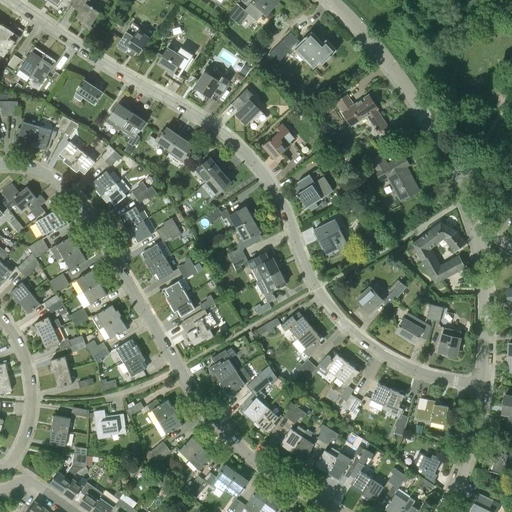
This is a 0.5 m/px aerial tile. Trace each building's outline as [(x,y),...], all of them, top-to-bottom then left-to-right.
[(91,30),(92,27),(91,27),(100,13),(88,4),(91,1),(89,0),(74,0),(71,6),(80,11),(76,17),(82,21),(81,23),(91,30)] [(267,15),(280,0),(259,0),(255,5),(252,2),(244,11),(236,4),(227,14),(235,22),(240,16),(244,19),(249,12),(258,19),(264,12),(267,15)] [(2,24),(0,28),(0,61),(4,64),(8,59),(5,56),(8,51),(9,51),(23,30),(18,27),(15,25),(12,29),(14,30),(13,32),(11,30),(2,24)] [(139,53),(149,38),(130,25),(116,47),(125,52),(129,46),(139,53)] [(300,42),(291,32),(269,53),(277,62),(288,52),(289,53),(295,49),(314,68),(320,63),(322,65),(337,50),(327,39),(323,43),(312,31),(300,42)] [(19,69),(30,77),(39,65),(37,64),(45,53),(34,46),(19,69)] [(184,58),(168,48),(158,63),(174,73),(178,66),(184,70),(192,57),(186,53),(184,58)] [(39,65),(30,77),(42,84),(57,61),(45,53),(37,64),(39,65)] [(13,71),(21,60),(14,55),(6,66),(13,71)] [(251,68),(245,64),(240,72),(246,76),(251,68)] [(220,81),(204,71),(195,87),(211,97),(215,90),(221,93),(229,80),(223,76),(220,81)] [(77,92),(73,97),(80,102),(84,97),(94,104),(102,92),(85,80),(77,92)] [(18,83),(14,87),(19,91),(22,86),(18,83)] [(247,89),(232,103),(237,109),(239,110),(235,113),(236,114),(246,124),(253,117),(255,117),(262,123),(268,117),(263,112),(260,110),(250,99),(253,96),(247,89)] [(354,105),(347,95),(336,102),(352,126),(367,116),(379,134),(389,127),(377,109),(378,108),(369,95),(354,105)] [(8,116),(8,101),(0,101),(0,106),(2,107),(2,116),(8,116)] [(18,101),(8,101),(8,116),(14,116),(15,107),(18,107),(18,101)] [(108,118),(106,122),(120,131),(122,127),(133,112),(119,103),(114,111),(113,110),(108,118)] [(146,121),(133,112),(122,127),(133,135),(128,142),(133,146),(140,136),(137,134),(146,121)] [(59,130),(64,133),(71,120),(63,116),(59,124),(61,125),(59,130)] [(71,120),(64,133),(70,136),(74,128),(77,129),(80,124),(71,120)] [(31,144),(36,126),(23,121),(20,129),(17,128),(13,141),(17,142),(18,140),(31,144)] [(275,159),(292,144),(290,141),(295,138),(283,123),(275,129),(279,133),(264,146),(275,159)] [(36,126),(31,144),(49,150),(52,139),(54,139),(57,132),(36,126)] [(169,149),(179,136),(167,127),(163,133),(162,132),(156,139),(151,135),(146,142),(155,147),(159,142),(169,149)] [(179,136),(169,149),(168,152),(183,163),(191,152),(188,150),(192,145),(179,136)] [(71,166),(82,152),(70,142),(60,153),(66,158),(64,161),(71,166)] [(101,157),(106,161),(116,151),(109,144),(105,148),(108,150),(101,157)] [(135,149),(129,145),(124,152),(131,156),(135,149)] [(116,151),(106,161),(110,165),(116,159),(119,161),(122,157),(116,151)] [(82,152),(71,166),(78,172),(80,169),(86,174),(95,162),(82,152)] [(388,165),(381,153),(370,161),(381,180),(389,176),(402,200),(419,191),(406,167),(410,165),(404,155),(388,165)] [(196,170),(207,182),(221,170),(211,158),(196,170)] [(221,170),(207,182),(217,194),(232,182),(221,170)] [(96,189),(102,195),(116,183),(106,171),(95,181),(99,186),(96,189)] [(310,174),(297,182),(299,184),(302,190),(298,193),(307,208),(309,207),(312,211),(318,206),(316,203),(333,192),(323,175),(314,181),(310,174)] [(133,192),(136,197),(148,189),(143,181),(138,184),(140,187),(133,192)] [(22,210),(37,198),(28,187),(20,193),(12,183),(2,192),(9,201),(13,198),(22,210)] [(116,183),(102,195),(108,202),(110,200),(115,205),(127,195),(116,183)] [(152,185),(148,189),(136,197),(140,202),(147,197),(149,199),(158,193),(152,185)] [(37,218),(45,211),(41,206),(32,213),(37,218)] [(246,206),(229,215),(236,228),(253,219),(246,206)] [(127,230),(144,221),(136,207),(122,214),(126,221),(123,222),(127,230)] [(64,223),(57,210),(40,219),(40,220),(37,222),(44,235),(55,228),(56,231),(69,224),(67,221),(64,223)] [(211,223),(217,219),(212,211),(206,215),(211,223)] [(18,232),(23,228),(15,217),(13,218),(14,218),(9,222),(18,232)] [(160,236),(177,226),(172,218),(163,223),(165,226),(157,231),(160,236)] [(244,241),(243,245),(244,248),(248,245),(248,246),(259,240),(256,234),(260,231),(253,219),(236,228),(244,241)] [(341,247),(338,241),(345,238),(336,220),(314,230),(324,250),(329,247),(332,252),(341,247)] [(152,234),(144,221),(127,230),(132,238),(135,236),(139,242),(152,234)] [(466,243),(456,231),(441,223),(413,243),(436,283),(465,267),(459,256),(440,267),(430,248),(444,237),(456,251),(466,243)] [(177,226),(160,236),(163,241),(171,237),(172,239),(182,234),(177,226)] [(58,260),(63,257),(80,248),(73,236),(51,248),(58,260)] [(29,246),(32,252),(46,244),(42,238),(29,246)] [(32,252),(33,253),(36,258),(49,250),(46,244),(32,252)] [(145,260),(149,267),(165,258),(157,244),(144,252),(148,258),(145,260)] [(80,248),(63,257),(71,270),(87,260),(80,248)] [(228,254),(232,262),(245,256),(242,250),(235,254),(233,251),(228,254)] [(36,259),(36,258),(33,253),(17,268),(21,272),(36,259)] [(245,256),(232,262),(236,271),(242,268),(241,265),(248,262),(258,281),(280,270),(273,257),(269,259),(266,253),(248,262),(245,256)] [(165,258),(149,267),(153,275),(157,273),(160,279),(173,271),(165,258)] [(179,268),(182,273),(194,266),(190,258),(185,260),(187,263),(179,268)] [(36,259),(21,272),(26,277),(39,264),(36,259)] [(1,263),(0,264),(0,281),(3,283),(12,272),(1,263)] [(194,266),(182,273),(185,279),(193,274),(194,277),(199,274),(194,266)] [(76,280),(83,292),(100,282),(93,270),(76,280)] [(262,294),(268,290),(269,292),(286,283),(280,270),(258,281),(256,282),(262,294)] [(53,287),(66,279),(63,273),(49,281),(53,287)] [(66,279),(53,287),(56,292),(70,284),(66,279)] [(166,297),(171,304),(187,295),(179,281),(166,289),(170,295),(166,297)] [(20,302),(31,293),(22,282),(11,292),(20,302)] [(100,282),(83,292),(91,304),(107,295),(100,282)] [(401,282),(391,294),(396,298),(407,287),(401,282)] [(370,313),(383,301),(376,293),(371,287),(357,300),(370,313)] [(40,304),(31,293),(20,302),(29,313),(40,304)] [(48,308),(60,300),(57,294),(45,302),(48,308)] [(187,295),(171,304),(175,312),(178,310),(182,316),(195,309),(188,296),(187,295)] [(203,310),(205,309),(215,303),(210,295),(206,298),(207,300),(199,304),(203,310)] [(60,300),(48,308),(52,313),(64,305),(60,300)] [(272,308),(269,303),(262,307),(260,304),(255,307),(259,315),(272,308)] [(433,320),(437,305),(431,303),(427,318),(433,320)] [(99,329),(104,326),(120,317),(113,305),(92,317),(99,329)] [(443,307),(437,305),(433,320),(439,322),(443,307)] [(73,321),(86,313),(83,308),(70,316),(73,321)] [(203,310),(182,323),(183,323),(188,332),(187,332),(195,346),(207,339),(207,340),(215,336),(211,330),(217,327),(218,326),(210,312),(208,314),(205,309),(203,310)] [(293,316),(281,326),(286,331),(289,328),(298,339),(312,327),(303,316),(299,311),(293,316)] [(400,325),(396,332),(415,343),(419,336),(422,329),(414,324),(417,318),(408,312),(405,319),(404,320),(401,326),(400,325)] [(86,313),(73,321),(76,327),(90,319),(86,313)] [(35,323),(41,336),(62,326),(58,319),(51,323),(48,317),(35,323)] [(120,317),(104,326),(111,339),(127,329),(120,317)] [(269,333),(275,330),(273,328),(281,324),(277,318),(265,325),(268,331),(269,333)] [(268,331),(265,325),(257,329),(260,334),(268,331)] [(59,327),(41,336),(47,349),(57,344),(60,350),(71,346),(69,340),(68,338),(65,339),(59,327)] [(312,327),(298,339),(308,350),(304,353),(310,358),(322,344),(319,341),(321,339),(312,327)] [(456,356),(462,331),(444,327),(438,352),(456,356)] [(71,346),(85,341),(83,338),(82,335),(70,340),(69,340),(71,346)] [(249,345),(256,341),(252,335),(246,338),(249,345)] [(87,347),(85,341),(71,346),(73,352),(87,347)] [(107,348),(104,342),(97,346),(95,342),(93,341),(87,345),(88,347),(93,355),(107,348)] [(116,348),(124,362),(141,353),(137,345),(133,347),(130,341),(116,348)] [(107,348),(93,355),(98,364),(102,361),(101,358),(110,353),(107,348)] [(215,364),(209,368),(211,372),(213,370),(221,382),(237,371),(229,359),(231,357),(226,351),(225,349),(212,359),(215,364)] [(132,376),(146,369),(142,362),(145,360),(141,353),(124,362),(119,365),(123,373),(129,370),(132,376)] [(327,356),(320,363),(326,368),(330,371),(337,377),(348,363),(337,354),(332,360),(330,359),(330,358),(330,357),(330,356),(329,356),(328,356),(327,356)] [(55,373),(70,370),(66,356),(51,360),(55,373)] [(300,363),(295,368),(297,369),(302,374),(312,363),(308,359),(302,365),(300,363)] [(308,380),(313,375),(311,373),(316,368),(313,364),(312,363),(302,374),(308,380)] [(360,371),(348,363),(337,377),(348,386),(360,371)] [(237,371),(221,382),(231,397),(241,391),(239,388),(246,383),(252,379),(244,367),(237,371)] [(259,375),(252,381),(256,385),(267,375),(261,369),(257,373),(259,375)] [(73,383),(70,370),(55,373),(58,387),(73,383)] [(267,375),(256,385),(260,390),(270,382),(272,384),(276,380),(270,373),(267,375)] [(7,377),(0,378),(0,393),(11,390),(7,377)] [(80,388),(94,385),(93,378),(79,382),(80,388)] [(107,383),(106,380),(101,382),(103,391),(117,388),(116,381),(107,383)] [(384,405),(392,389),(378,383),(371,399),(372,399),(369,405),(381,411),(384,405)] [(384,405),(382,408),(389,412),(399,416),(403,408),(404,406),(400,404),(404,397),(405,395),(399,393),(392,389),(384,405)] [(341,404),(349,409),(356,397),(351,394),(346,401),(344,399),(341,404)] [(511,395),(505,395),(502,414),(509,415),(508,426),(511,426),(511,395)] [(255,421),(268,407),(257,397),(252,403),(250,401),(240,411),(243,414),(245,412),(255,421)] [(356,397),(349,409),(357,414),(360,409),(357,407),(362,401),(356,397)] [(159,421),(175,412),(168,400),(160,405),(157,399),(147,405),(150,411),(152,409),(159,421)] [(435,404),(435,401),(426,399),(426,402),(419,401),(415,418),(422,420),(423,414),(432,416),(430,421),(444,424),(444,427),(451,429),(453,420),(446,418),(449,407),(435,404)] [(130,415),(144,407),(141,402),(135,405),(129,409),(127,410),(130,415)] [(290,420),(299,408),(291,402),(288,407),(290,409),(285,416),(290,420)] [(89,417),(89,414),(89,410),(73,407),(72,414),(89,417)] [(279,418),(268,407),(255,421),(269,434),(277,425),(274,423),(279,418)] [(306,414),(299,408),(290,420),(295,423),(301,416),(303,418),(306,414)] [(89,414),(89,417),(95,416),(98,439),(110,437),(110,436),(121,434),(120,428),(126,427),(124,414),(116,415),(117,419),(109,420),(108,414),(106,414),(105,410),(94,411),(94,413),(89,414)] [(175,412),(159,421),(166,434),(182,424),(175,412)] [(54,424),(53,428),(68,431),(69,427),(70,427),(71,418),(54,415),(53,424),(54,424)] [(403,435),(408,418),(402,416),(398,427),(396,426),(394,432),(403,435)] [(323,441),(330,429),(322,424),(319,429),(322,430),(318,438),(323,441)] [(292,452),(306,431),(299,426),(295,431),(291,429),(281,444),(292,452)] [(68,431),(53,428),(50,443),(66,446),(68,431)] [(307,429),(306,431),(292,452),(305,460),(315,444),(308,440),(313,432),(307,429)] [(338,434),(330,429),(323,441),(329,445),(333,437),(336,438),(338,434)] [(179,450),(189,460),(202,447),(193,437),(179,450)] [(154,456),(167,446),(163,441),(151,451),(154,456)] [(74,453),(87,455),(88,447),(75,446),(74,453)] [(171,451),(167,446),(154,456),(158,461),(171,451)] [(202,447),(189,460),(200,470),(213,457),(202,447)] [(325,449),(316,466),(327,472),(337,456),(339,452),(332,447),(329,452),(325,449)] [(510,470),(511,463),(511,451),(499,447),(496,457),(493,456),(488,470),(502,475),(504,468),(510,470)] [(374,454),(366,449),(358,462),(364,465),(368,457),(371,459),(374,454)] [(456,451),(451,449),(448,456),(452,458),(456,451)] [(149,460),(154,456),(149,450),(144,454),(149,460)] [(418,452),(413,464),(419,466),(416,473),(423,477),(433,484),(437,475),(435,473),(432,472),(435,467),(437,468),(442,458),(433,454),(431,458),(424,455),(421,453),(418,452)] [(84,467),(86,466),(88,455),(87,455),(74,453),(72,465),(84,467)] [(350,464),(337,456),(327,472),(340,480),(350,464)] [(114,465),(120,470),(124,464),(118,460),(114,465)] [(135,463),(132,467),(137,471),(141,467),(135,463)] [(64,476),(58,472),(53,478),(54,478),(50,483),(64,492),(80,470),(84,467),(72,465),(64,476)] [(208,484),(202,491),(204,493),(209,487),(214,490),(217,487),(224,492),(226,489),(228,485),(237,473),(235,471),(230,468),(226,465),(217,477),(212,484),(210,482),(208,484)] [(79,482),(84,475),(85,475),(86,474),(87,474),(88,473),(88,472),(88,471),(88,470),(88,469),(88,468),(87,467),(86,467),(86,466),(84,467),(80,470),(64,492),(74,500),(84,486),(79,482)] [(393,484),(401,472),(394,468),(391,472),(393,473),(388,481),(393,484)] [(363,494),(373,479),(361,471),(351,487),(363,494)] [(409,478),(401,472),(393,484),(399,487),(403,481),(406,483),(409,478)] [(237,473),(228,485),(240,494),(249,481),(237,473)] [(152,485),(156,480),(150,475),(146,480),(152,485)] [(190,480),(187,485),(194,490),(203,479),(199,475),(193,482),(190,480)] [(433,484),(423,477),(417,485),(423,489),(424,486),(431,491),(435,485),(433,484)] [(159,479),(155,484),(159,487),(163,482),(159,479)] [(208,484),(203,479),(194,490),(190,496),(200,504),(203,500),(197,496),(199,494),(208,484)] [(373,479),(363,494),(374,502),(384,486),(373,479)] [(251,511),(258,511),(261,508),(270,496),(258,488),(249,500),(246,505),(245,507),(251,511)] [(114,495),(119,499),(120,498),(123,494),(118,490),(114,495)] [(79,503),(90,511),(99,500),(87,492),(79,503)] [(389,511),(399,511),(407,501),(395,493),(385,509),(389,511)] [(492,511),(493,511),(489,509),(494,500),(479,493),(471,508),(476,510),(474,511),(492,511)] [(261,508),(266,511),(275,511),(281,504),(270,496),(261,508)] [(410,496),(407,501),(399,511),(416,511),(419,509),(412,505),(415,500),(410,496)] [(99,500),(90,511),(109,511),(114,506),(101,497),(99,500)] [(115,505),(114,506),(109,511),(134,511),(136,510),(120,498),(119,499),(115,505)] [(227,510),(230,511),(234,511),(241,502),(236,498),(227,510)] [(48,511),(49,511),(34,501),(25,511),(48,511)] [(241,502),(234,511),(241,511),(245,507),(246,505),(241,502)]
